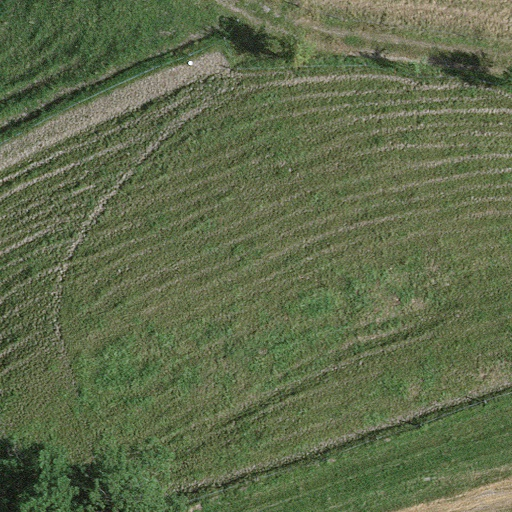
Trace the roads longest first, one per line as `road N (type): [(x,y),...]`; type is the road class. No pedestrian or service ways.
road 1 (track): [(0,156),(124,85),(296,24)]
road 2 (track): [(243,0),(296,24),(511,56)]
